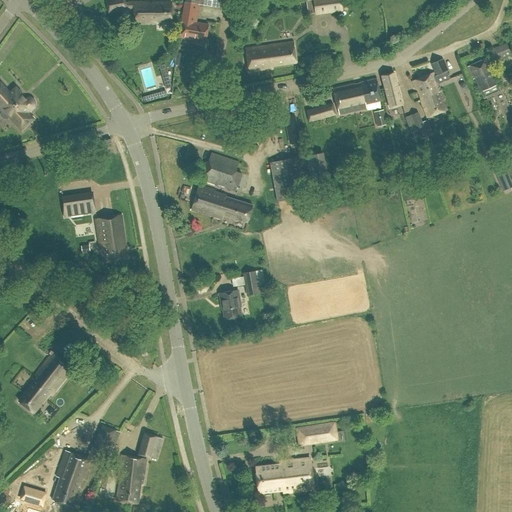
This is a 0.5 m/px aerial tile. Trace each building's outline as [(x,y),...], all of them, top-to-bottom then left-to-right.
[(105,0),(108,13),(127,9),(127,8),(126,4),(125,0),(105,0)] [(312,0),(315,15),(325,13),(322,0),(312,0)] [(339,0),(331,0),(333,12),(341,11),(339,0)] [(172,3),(135,3),(135,5),(126,4),(127,8),(134,8),(134,25),(156,25),(156,22),(172,23),(172,3)] [(208,25),(195,23),(197,6),(184,4),(179,37),(180,37),(180,38),(197,41),(197,40),(206,41),(208,25)] [(292,43),(245,49),(248,72),(271,69),(271,66),(295,63),(292,43)] [(506,43),(497,46),(501,58),(511,54),(506,43)] [(490,92),(488,87),(495,85),(489,72),(491,70),(486,59),(466,67),(471,79),(473,78),(479,91),(480,91),(482,95),(485,96),(489,94),(490,92)] [(442,60),(431,64),(436,76),(434,77),(437,85),(450,79),(447,72),(442,60)] [(402,105),(394,73),(382,76),(390,108),(402,105)] [(432,73),(411,82),(414,90),(416,89),(420,100),(437,93),(437,92),(440,91),(437,85),(434,77),(432,73)] [(362,104),(381,100),(376,79),(359,83),(360,84),(355,85),(355,84),(333,89),(339,115),(363,109),(362,104)] [(9,118),(9,117),(15,124),(16,124),(21,130),(33,120),(28,113),(33,109),(33,108),(34,108),(34,107),(34,106),(34,105),(34,104),(34,103),(34,102),(33,101),(32,100),(31,100),(31,99),(30,99),(29,99),(28,99),(27,99),(26,100),(25,100),(16,90),(10,95),(1,84),(0,84),(0,106),(3,110),(3,111),(2,111),(2,112),(1,113),(1,114),(1,115),(1,116),(2,116),(2,117),(3,118),(4,118),(5,119),(6,119),(7,119),(7,118),(8,118),(9,118)] [(420,100),(419,100),(427,118),(446,110),(441,100),(443,99),(440,91),(437,92),(437,93),(420,100)] [(313,121),(335,115),(336,115),(333,103),(306,111),(309,122),(313,121)] [(383,110),(374,112),(377,127),(386,125),(383,110)] [(416,129),(423,127),(417,113),(411,115),(416,129)] [(298,140),(293,117),(285,118),(290,142),(298,140)] [(240,163),(211,153),(209,161),(207,161),(201,180),(235,191),(237,184),(241,185),(244,174),(237,172),(240,163)] [(269,160),(277,200),(306,194),(298,154),(269,160)] [(501,186),(511,183),(501,160),(492,163),(501,186)] [(457,174),(444,176),(446,186),(458,184),(457,174)] [(221,192),(199,186),(192,209),(222,218),(223,215),(247,222),(252,203),(227,196),(227,195),(221,193),(221,192)] [(68,198),(62,199),(65,217),(95,212),(92,194),(86,195),(88,207),(70,209),(68,198)] [(120,215),(95,220),(100,248),(101,249),(104,263),(128,258),(120,215)] [(82,253),(90,251),(89,245),(81,246),(82,253)] [(244,277),(245,285),(247,296),(260,294),(256,271),(243,273),(244,277)] [(227,274),(229,283),(240,281),(239,273),(227,274)] [(225,319),(230,319),(231,320),(235,320),(236,318),(241,317),(240,307),(241,307),(238,291),(219,294),(222,310),(223,310),(225,319)] [(14,323),(19,326),(23,320),(18,316),(14,323)] [(34,341),(40,346),(51,333),(44,328),(34,341)] [(51,390),(53,392),(73,367),(53,351),(32,378),(35,380),(19,401),(33,412),(51,390)] [(59,477),(52,500),(71,506),(78,487),(79,487),(82,479),(84,480),(90,460),(104,466),(119,432),(103,425),(89,458),(66,451),(57,477),(59,477)] [(300,444),(322,441),(320,426),(298,429),(300,444)] [(150,453),(151,452),(140,448),(138,454),(157,459),(158,455),(150,453)] [(120,478),(116,500),(139,503),(141,484),(142,484),(146,458),(122,454),(118,477),(120,478)] [(313,489),(310,458),(280,462),(280,464),(256,467),(259,492),(283,490),(284,493),(313,489)] [(19,503),(43,510),(47,498),(23,490),(19,503)]
